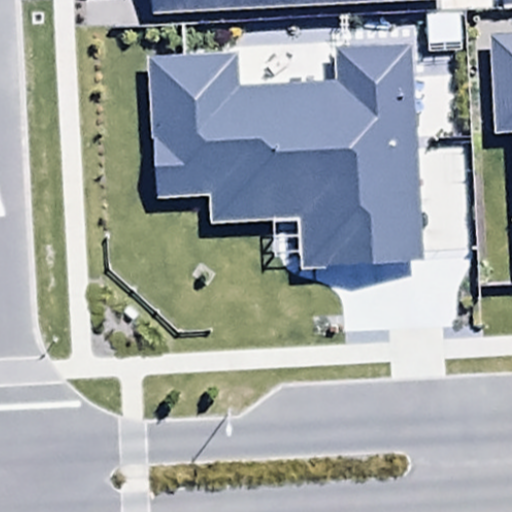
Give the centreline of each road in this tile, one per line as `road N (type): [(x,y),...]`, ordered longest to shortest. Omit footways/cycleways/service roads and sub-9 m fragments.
road 1 (residential): [(0,449),(511,423)]
road 2 (residential): [(511,498),(293,511)]
